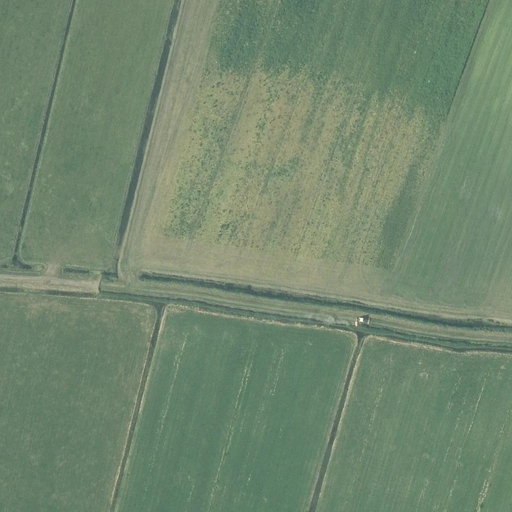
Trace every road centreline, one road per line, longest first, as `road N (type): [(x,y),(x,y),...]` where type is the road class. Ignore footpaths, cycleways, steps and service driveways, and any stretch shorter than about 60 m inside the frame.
road 1 (track): [(131,287),(511,344)]
road 2 (track): [(145,0),(46,280)]
road 3 (track): [(0,280),(131,287),(133,244)]
